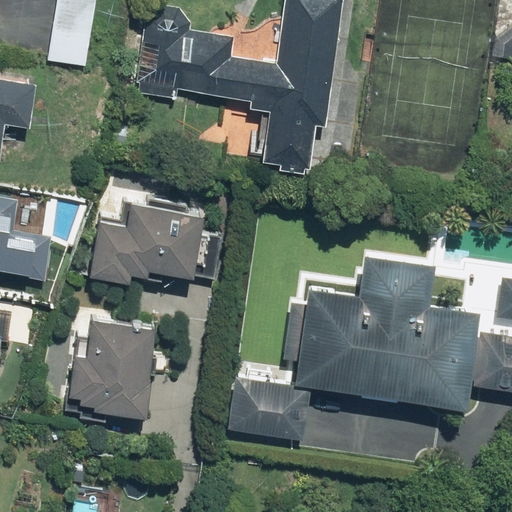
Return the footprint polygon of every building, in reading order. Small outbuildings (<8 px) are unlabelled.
[(96,33),(99,0),(59,0),(57,29),(96,33)] [(321,113),(333,114),(341,0),(286,0),(282,54),(206,48),(206,39),(193,38),(194,17),(154,14),(149,88),(181,90),(182,80),(253,85),(252,98),(272,99),(268,150),(286,151),(285,159),(318,161),(321,113)] [(511,0),(498,0),(494,52),(511,53),(511,0)] [(0,166),(3,167),(10,110),(37,113),(42,78),(0,72),(0,166)] [(193,200),(193,196),(136,191),(136,195),(127,195),(126,211),(100,209),(96,264),(136,268),(136,261),(155,263),(156,257),(188,260),(187,267),(221,270),(225,227),(207,226),(209,201),(193,200)] [(0,263),(51,270),(57,232),(16,226),(19,199),(0,196),(0,263)] [(511,268),(507,268),(504,296),(436,289),(440,250),(368,241),(363,277),(311,271),(307,297),(294,295),(287,351),(293,352),(291,372),(233,365),(227,418),(312,428),(319,372),(358,377),(356,392),(405,398),(407,383),(474,391),(477,372),(511,376),(511,268)] [(97,398),(154,402),(160,311),(97,306),(94,344),(78,343),(75,384),(84,384),(84,392),(97,393),(97,398)]
